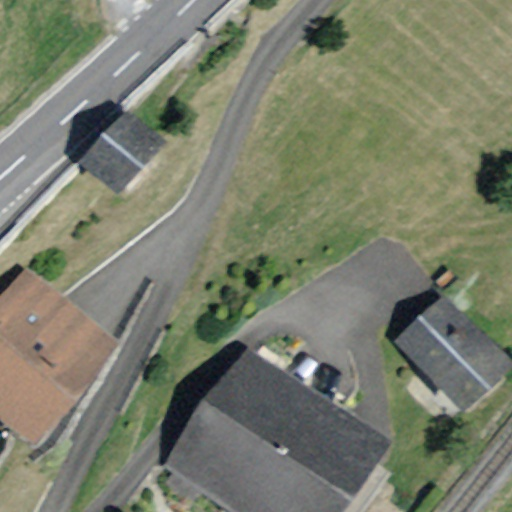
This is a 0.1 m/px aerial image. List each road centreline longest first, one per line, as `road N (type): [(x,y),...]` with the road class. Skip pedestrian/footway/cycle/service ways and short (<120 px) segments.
road 1 (residential): [(51,511),(257,81),(316,0)]
road 2 (secondary): [(0,176),(194,0)]
